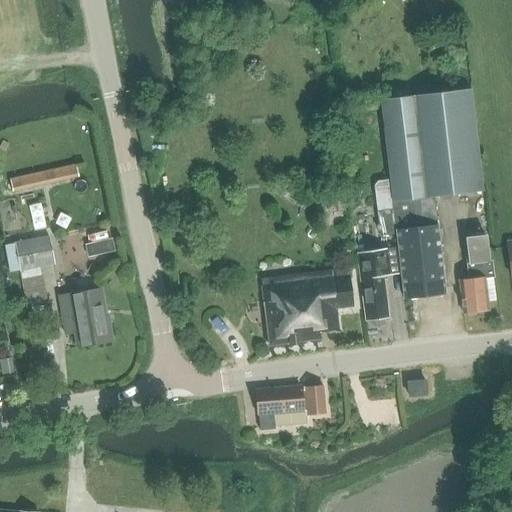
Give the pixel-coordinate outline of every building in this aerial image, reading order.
[(471,88),(381,99),(392,198),(396,233),(404,298),(445,293),(434,197),(483,191),(471,88)] [(10,176),(12,188),(79,176),(77,164),(10,176)] [(396,233),(392,198),(375,200),(379,235),(396,233)] [(15,242),(20,270),(54,264),(49,235),(15,242)] [(469,278),(459,280),(463,313),(467,313),(469,316),(474,315),(476,312),(489,310),(485,277),(493,276),(490,249),(487,249),(486,235),(466,238),(468,252),(466,252),(469,278)] [(383,275),(389,274),(386,249),(357,253),(366,321),(371,320),(371,324),(374,326),(382,325),(384,322),(384,318),(389,318),(383,275)] [(336,308),(353,306),(349,269),(261,279),(269,345),(321,339),(320,331),(339,329),(336,308)] [(23,278),(28,303),(47,299),(42,274),(23,278)] [(68,294),(77,347),(113,341),(108,314),(102,315),(98,289),(68,294)] [(427,395),(426,382),(408,383),(409,396),(427,395)] [(304,390),(307,415),(325,413),(322,385),(304,387),(304,390)] [(300,386),(255,391),(258,415),(260,431),(275,429),(275,426),(307,423),(307,415),(304,390),(300,390),(300,386)]
